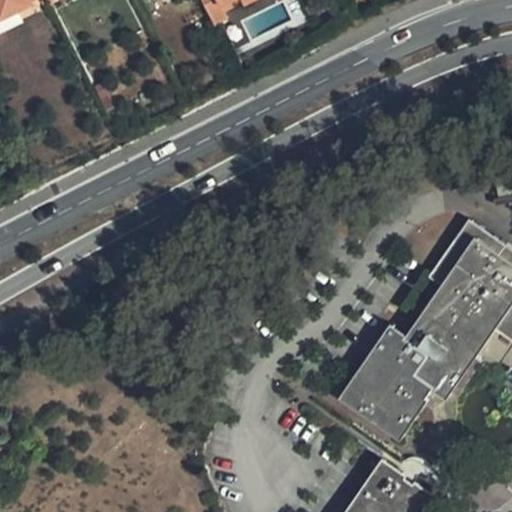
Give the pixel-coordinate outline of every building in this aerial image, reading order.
[(23,0),(0,0),(0,26),(1,30),(31,14),(23,0)] [(45,0),(51,11),(71,0),(45,0)] [(195,0),(215,38),(228,31),(225,26),(220,17),(242,8),(245,15),(262,6),(259,0),(195,0)] [(245,15),(242,8),(220,17),(225,26),(245,15)] [(511,186),(498,188),(502,204),(494,207),(496,216),(511,213),(511,186)] [(511,344),(511,253),(472,224),(430,279),(446,292),(411,339),(392,328),(341,402),(401,446),(439,396),(451,406),(500,336),(511,344)] [(435,511),(442,502),(385,462),(349,511),(435,511)]
